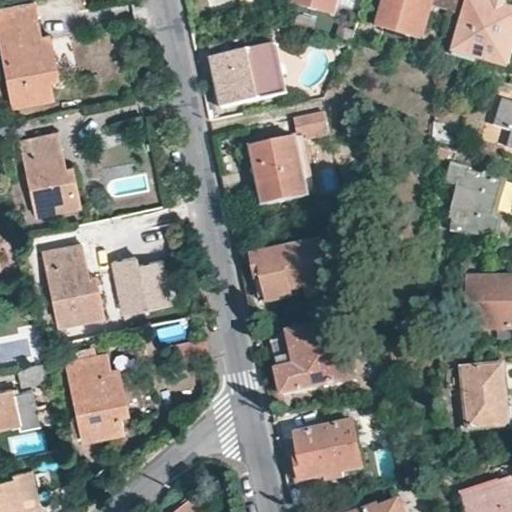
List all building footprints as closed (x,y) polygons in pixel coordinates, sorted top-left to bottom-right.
[(288,0),(289,1),(333,13),(337,0),(288,0)] [(383,0),(376,25),(422,38),(432,0),(383,0)] [(511,55),(511,7),(489,0),(466,0),(453,50),(509,66),(511,55)] [(34,2),(0,8),(0,43),(13,104),(53,96),(49,77),(58,75),(49,33),(40,35),(34,2)] [(239,39),(211,45),(214,56),(210,57),(221,107),(288,93),(277,45),(242,51),(239,39)] [(511,101),(504,99),(496,125),(511,130),(511,134),(508,147),(511,148),(511,101)] [(301,141),(331,132),(324,110),(294,119),(301,141)] [(22,122),(0,126),(0,136),(24,131),(22,122)] [(57,131),(19,138),(34,213),(80,204),(72,165),(65,166),(57,131)] [(298,136),(250,146),(263,204),(311,194),(298,136)] [(451,150),(436,145),(436,157),(448,160),(451,150)] [(486,172),(452,162),(445,174),(456,175),(450,218),(454,219),(452,230),(497,237),(500,220),(495,213),(504,181),(485,176),(486,172)] [(55,234),(38,237),(56,325),(102,315),(93,275),(88,276),(81,243),(58,247),(55,234)] [(323,241),(254,256),(264,301),(292,294),(291,288),(332,279),(323,241)] [(173,305),(164,254),(110,263),(119,314),(173,305)] [(511,275),(468,275),(468,328),(511,328),(511,275)] [(343,319),(270,334),(282,394),(355,378),(343,319)] [(207,346),(205,338),(174,344),(178,365),(209,359),(207,346)] [(105,353),(64,362),(80,439),(122,429),(118,412),(127,410),(118,367),(109,370),(105,353)] [(505,363),(463,367),(470,428),(510,424),(505,363)] [(44,364),(18,370),(21,386),(48,381),(44,364)] [(11,388),(0,390),(0,428),(17,425),(18,430),(40,425),(32,389),(11,393),(11,388)] [(355,421),(295,434),(300,455),(295,456),(300,481),(364,466),(355,421)] [(0,511),(20,511),(21,511),(37,508),(29,470),(0,475),(0,511)] [(499,480),(462,494),(468,511),(511,511),(511,480),(501,485),(499,480)] [(205,511),(192,497),(175,511),(205,511)] [(403,511),(400,502),(379,510),(377,505),(360,511),(403,511)]
